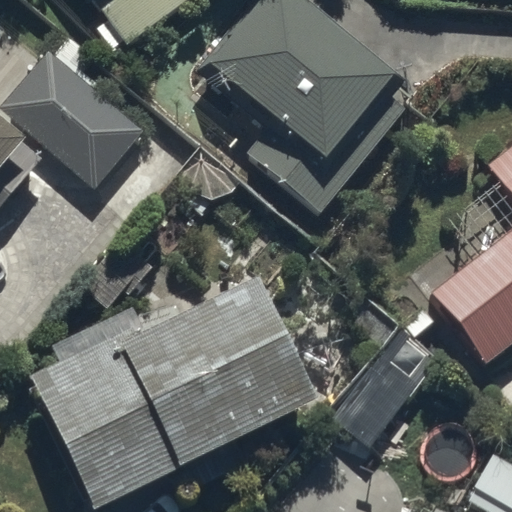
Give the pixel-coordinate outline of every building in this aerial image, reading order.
[(79,0),(122,59),(204,0),(79,0)] [(406,93),(288,0),(257,0),(189,87),(264,147),(248,167),(322,226),(407,118),(394,108),(406,93)] [(144,140),(44,56),(0,108),(0,122),(94,200),(144,140)] [(0,194),(25,167),(0,144),(0,194)] [(511,217),(511,244),(431,315),(488,380),(511,358),(511,161),(483,187),(511,217)] [(59,386),(26,402),(77,511),(147,511),(318,432),(259,306),(146,360),(132,330),(51,368),(59,386)]
